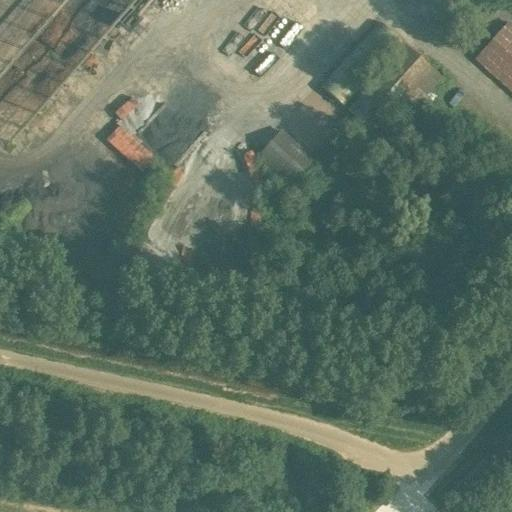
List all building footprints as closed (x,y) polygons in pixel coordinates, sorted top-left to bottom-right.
[(321,87),(344,107),(402,42),(377,22),(321,87)] [(473,61),(511,95),(511,26),(507,23),(473,61)] [(403,102),(413,112),(442,79),(405,45),(348,110),(384,142),(398,129),(388,119),(403,102)] [(117,118),(134,106),(129,98),(111,110),(117,118)] [(115,128),(104,140),(121,155),(125,150),(119,145),(125,137),(115,128)] [(257,156),(289,186),(313,160),(282,130),(257,156)]
